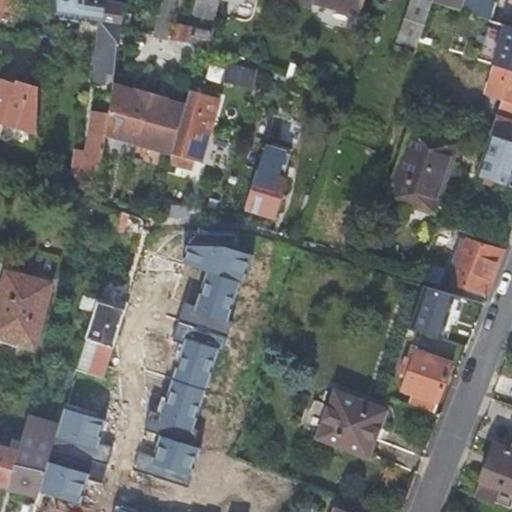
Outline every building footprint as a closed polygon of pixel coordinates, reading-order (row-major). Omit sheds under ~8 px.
[(50,0),(52,21),(91,25),(93,0),(50,0)] [(107,75),(115,76),(118,46),(119,46),(126,5),(108,2),(96,0),(93,0),(91,25),(102,26),(100,46),(96,74),(94,85),(106,87),(107,75)] [(200,0),(197,16),(216,21),(220,0),(200,0)] [(311,0),(310,7),(312,8),(314,3),(362,16),(365,0),(311,0)] [(422,0),(411,0),(398,40),(418,47),(419,44),(421,38),(433,4),(422,0)] [(433,0),(433,4),(490,20),(495,3),(484,0),(433,0)] [(211,33),(177,26),(174,40),(208,48),(211,33)] [(306,68),(292,64),(288,78),(302,82),(306,68)] [(252,71),(230,65),(226,80),(248,86),(252,71)] [(489,135),(490,136),(511,143),(511,73),(492,67),(483,95),(499,100),(489,135)] [(0,137),(1,138),(5,127),(36,137),(38,88),(17,82),(16,85),(3,81),(0,88),(0,87),(0,137)] [(105,138),(123,143),(133,91),(113,86),(109,116),(107,128),(105,138)] [(133,91),(123,143),(171,158),(185,106),(167,101),(167,99),(137,90),(136,92),(133,91)] [(220,100),(189,92),(188,98),(185,106),(171,158),(167,171),(185,176),(186,174),(192,176),(195,167),(202,139),(208,141),(218,106),(220,100)] [(77,180),(97,192),(99,180),(101,165),(105,138),(107,128),(109,116),(93,114),(87,159),(79,158),(77,180)] [(373,209),(398,218),(402,205),(435,216),(458,146),(411,130),(386,200),(377,197),(373,209)] [(511,143),(490,136),(477,176),(503,185),(508,187),(511,175),(511,143)] [(195,167),(201,169),(208,141),(202,139),(195,167)] [(258,172),(246,210),(275,219),(287,181),(258,172)] [(488,295),(504,253),(467,241),(458,265),(460,267),(454,285),(488,295)] [(440,270),(425,265),(419,280),(437,285),(446,272),(440,270)] [(0,337),(35,348),(53,287),(9,273),(0,303),(0,337)] [(424,288),(420,301),(448,310),(453,296),(424,288)] [(126,309),(97,300),(85,340),(76,370),(104,379),(114,349),(126,309)] [(411,406),(435,414),(453,365),(429,356),(431,349),(414,343),(403,375),(407,377),(402,392),(415,397),(411,406)] [(318,439),(370,459),(388,412),(336,392),(318,439)] [(8,491),(39,497),(50,459),(53,447),(58,432),(59,427),(44,422),(29,418),(19,452),(8,490),(8,491)] [(0,487),(8,490),(19,452),(0,446),(0,487)] [(511,452),(494,446),(474,497),(510,510),(511,504),(511,452)]
